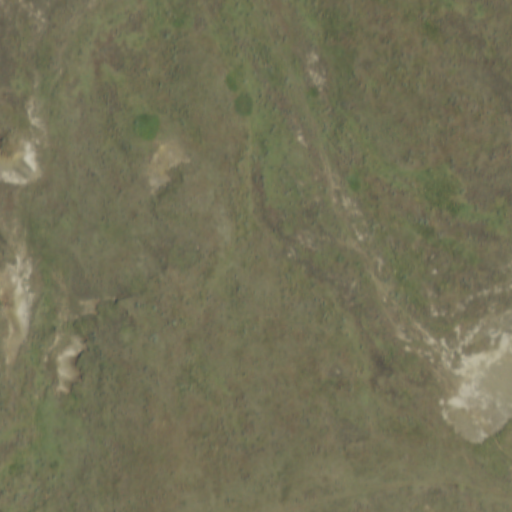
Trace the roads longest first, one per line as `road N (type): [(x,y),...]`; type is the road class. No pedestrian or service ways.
road 1 (track): [(290,0),(297,511)]
road 2 (track): [(511,497),(422,482),(366,489),(297,511)]
